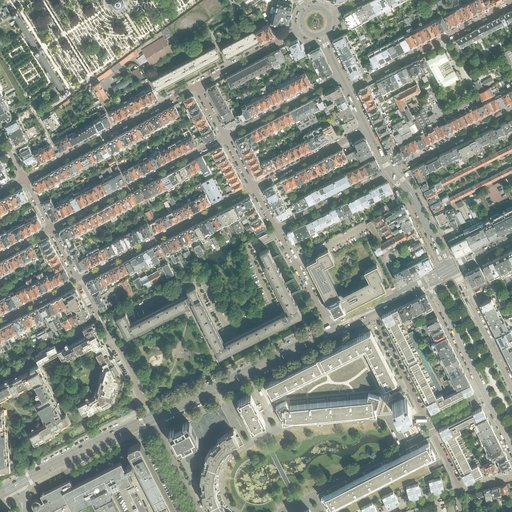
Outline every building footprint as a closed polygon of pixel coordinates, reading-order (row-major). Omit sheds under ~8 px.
[(124,0),(111,0),(111,2),(109,4),(110,5),(111,7),(112,8),(114,6),(119,8),(121,10),(122,9),(124,8),(125,7),(123,5),(124,0)] [(383,11),(377,0),(372,0),(370,1),(376,14),(383,11)] [(390,7),(386,0),(377,0),(383,11),(385,14),(387,13),(386,12),(385,12),(384,10),(390,7)] [(443,0),(440,0),(436,2),(438,6),(441,4),(446,13),(443,15),(449,27),(456,23),(450,13),(449,10),(443,0)] [(469,16),(462,4),(459,0),(451,0),(454,5),(462,20),(469,16)] [(475,13),(468,1),(467,0),(463,0),(465,3),(462,4),(469,16),(474,14),(474,13),(475,13)] [(481,10),(475,0),(470,0),(471,0),(468,1),(475,13),(481,10)] [(487,7),(484,1),(483,0),(475,0),(481,10),(487,7)] [(271,17),(266,20),(267,21),(268,24),(270,23),(278,25),(279,23),(281,24),(282,22),(283,22),(282,22),(283,22),(283,23),(283,22),(288,23),(289,17),(290,17),(291,14),(291,13),(290,13),(292,7),(292,4),(284,2),(278,1),(278,3),(277,3),(276,9),(274,9),(274,10),(273,12),(272,17),(271,17)] [(357,8),(355,9),(362,21),(362,22),(369,18),(376,14),(370,1),(359,7),(357,8)] [(448,28),(441,16),(439,11),(437,12),(440,18),(437,20),(432,10),(437,7),(435,3),(428,6),(441,31),(445,29),(448,28)] [(462,20),(454,5),(451,7),(453,11),(450,13),(456,23),(462,20)] [(441,31),(428,6),(422,10),(423,11),(424,14),(429,11),(434,21),(430,23),(435,34),(438,33),(441,31)] [(362,23),(362,21),(355,9),(352,11),(358,23),(359,25),(362,23)] [(64,90),(41,52),(44,51),(43,50),(42,50),(41,49),(41,48),(41,47),(41,46),(38,48),(29,33),(29,34),(26,29),(18,15),(18,14),(19,13),(19,12),(18,12),(17,11),(16,11),(15,11),(14,10),(13,11),(12,12),(12,13),(13,13),(12,14),(12,15),(12,16),(13,17),(14,17),(15,17),(23,31),(22,32),(25,38),(27,37),(34,47),(33,48),(35,51),(35,52),(35,53),(34,53),(35,54),(35,55),(36,55),(37,55),(39,58),(40,57),(48,71),(46,72),(50,77),(51,76),(61,92),(61,93),(60,93),(60,94),(61,95),(61,96),(62,96),(63,96),(64,96),(65,96),(66,96),(66,95),(67,95),(67,94),(66,94),(67,93),(67,92),(67,91),(66,90),(65,90),(64,90)] [(358,23),(352,11),(344,15),(346,19),(345,20),(346,23),(348,22),(350,26),(352,29),(359,25),(358,23)] [(508,22),(504,14),(499,17),(499,16),(498,17),(499,17),(498,17),(502,25),(508,22)] [(502,25),(498,17),(489,22),(491,26),(494,25),(496,28),(502,25)] [(407,18),(404,19),(405,21),(407,25),(417,44),(421,42),(423,41),(417,29),(413,31),(411,27),(409,22),(407,18)] [(274,36),(268,24),(267,21),(264,23),(265,25),(262,26),(263,28),(269,39),(274,36)] [(420,27),(417,29),(423,41),(425,40),(429,37),(424,27),(421,22),(420,22),(419,23),(420,27)] [(496,28),(494,25),(491,26),(489,22),(484,25),(488,33),(496,28)] [(430,23),(424,27),(429,37),(433,35),(435,34),(430,23)] [(488,33),(484,25),(483,24),(483,25),(477,28),(480,32),(478,33),(480,37),(485,34),(486,35),(485,36),(486,36),(485,36),(488,41),(489,43),(492,41),(489,35),(488,33)] [(416,42),(407,25),(404,26),(409,35),(405,37),(410,48),(413,46),(417,44),(416,42)] [(173,51),(166,39),(172,35),(166,27),(98,77),(105,91),(108,89),(106,84),(105,82),(106,81),(105,78),(113,72),(122,65),(135,56),(140,64),(143,63),(144,65),(149,62),(151,65),(173,51)] [(269,39),(263,28),(254,32),(259,40),(260,43),(261,43),(268,39),(269,39)] [(480,37),(478,33),(480,32),(477,28),(473,30),(472,30),(472,31),(476,39),(480,37)] [(259,40),(254,32),(254,31),(249,34),(248,33),(244,35),(244,36),(238,40),(243,49),(259,40)] [(476,39),(472,31),(466,35),(468,39),(466,40),(468,44),(471,42),(472,43),(473,42),(472,41),(476,39)] [(349,40),(345,34),(333,40),(336,47),(347,41),(349,40)] [(410,48),(405,37),(404,34),(397,38),(404,51),(410,48)] [(468,44),(466,40),(468,39),(466,35),(457,39),(461,47),(468,44)] [(404,51),(397,38),(392,41),(398,54),(404,51)] [(302,47),(301,44),(298,39),(288,44),(286,46),(290,53),(302,47)] [(243,49),(238,40),(231,43),(231,42),(229,44),(227,45),(222,48),(227,58),(243,49)] [(350,47),(347,41),(336,47),(339,53),(350,47)] [(398,54),(392,41),(385,44),(392,57),(398,54)] [(392,57),(385,44),(379,47),(386,60),(392,57)] [(206,63),(220,55),(215,46),(201,53),(206,63)] [(310,59),(323,52),(320,46),(307,53),(310,59)] [(306,54),(302,47),(290,53),(293,60),(299,57),(300,59),(306,56),(305,54),(306,54)] [(353,54),(350,47),(339,53),(342,59),(353,54)] [(386,60),(379,47),(373,50),(380,63),(386,60)] [(285,59),(280,49),(274,52),(279,62),(285,59)] [(380,63),(373,50),(367,54),(374,67),(380,63)] [(454,72),(452,68),(447,58),(449,57),(449,56),(447,52),(447,51),(446,52),(444,53),(443,52),(427,61),(433,72),(441,87),(442,86),(442,87),(456,80),(455,79),(457,78),(456,78),(457,78),(457,77),(459,76),(460,75),(459,75),(457,71),(457,70),(456,71),(454,72)] [(279,62),(274,52),(267,55),(272,65),(273,66),(274,68),(280,64),(279,62)] [(326,59),(323,52),(310,59),(309,60),(309,61),(311,60),(314,66),(326,59)] [(188,73),(206,63),(201,53),(185,62),(187,66),(186,67),(187,68),(186,69),(188,73)] [(356,60),(353,54),(342,59),(345,66),(356,60)] [(259,60),(253,63),(258,72),(259,72),(261,70),(262,71),(267,68),(269,67),(269,66),(271,65),(272,65),(267,55),(261,58),(259,60)] [(424,56),(417,60),(425,74),(429,72),(430,74),(432,73),(432,72),(433,72),(427,61),(424,56)] [(332,71),(326,59),(314,66),(314,67),(313,67),(314,68),(315,68),(319,76),(315,79),(316,81),(331,73),(331,74),(332,73),(332,72),(332,71)] [(359,66),(356,60),(345,66),(348,72),(359,66)] [(416,60),(411,63),(417,76),(418,76),(421,74),(424,81),(428,80),(425,74),(417,60),(416,60)] [(373,67),(371,65),(369,61),(365,64),(366,67),(361,69),(363,73),(364,72),(363,69),(364,69),(366,71),(373,67)] [(0,62),(0,92),(0,93),(1,95),(5,93),(14,88),(0,62)] [(171,82),(188,73),(186,69),(187,68),(186,67),(187,66),(185,62),(166,72),(171,82)] [(245,67),(240,70),(245,80),(253,75),(255,74),(257,72),(258,73),(258,72),(253,63),(248,66),(245,67)] [(417,76),(411,63),(405,66),(401,68),(408,82),(410,87),(417,84),(414,77),(417,76)] [(363,73),(361,69),(359,66),(348,72),(351,76),(350,77),(351,77),(352,78),(353,78),(353,77),(363,73)] [(142,74),(138,68),(132,71),(135,77),(134,78),(136,81),(144,77),(142,74)] [(408,82),(401,68),(397,70),(404,84),(408,82)] [(226,77),(231,87),(232,87),(232,86),(234,85),(239,83),(242,81),(244,80),(245,80),(240,70),(234,73),(232,74),(226,77)] [(404,84),(397,70),(393,72),(400,86),(404,84)] [(171,82),(166,72),(152,80),(157,89),(171,82)] [(400,86),(393,72),(389,75),(396,88),(400,86)] [(305,73),(301,75),(306,86),(311,84),(309,81),(305,73)] [(116,93),(133,84),(133,83),(136,82),(132,75),(130,77),(117,84),(112,86),(116,93)] [(306,86),(301,75),(295,78),(300,89),(306,86)] [(396,88),(389,75),(385,77),(391,90),(396,88)] [(105,91),(98,77),(91,82),(89,84),(90,86),(89,87),(89,89),(89,91),(92,92),(93,91),(97,98),(100,97),(101,99),(108,95),(105,91)] [(391,90),(385,77),(380,79),(387,93),(391,90)] [(479,90),(494,82),(492,77),(483,81),(484,84),(482,85),(479,79),(473,82),(478,91),(479,90)] [(300,89),(295,78),(289,81),(295,92),(300,89)] [(387,93),(380,79),(376,81),(382,93),(383,95),(387,93)] [(295,92),(289,81),(288,80),(282,83),(289,95),(295,92)] [(359,90),(358,91),(358,92),(359,93),(361,97),(378,88),(375,82),(368,86),(359,90)] [(221,96),(220,94),(221,93),(218,86),(216,87),(215,84),(216,84),(216,83),(208,87),(207,87),(207,88),(207,89),(213,101),(223,96),(222,96),(221,96)] [(274,103),(267,90),(264,83),(258,86),(262,94),(268,106),(274,103)] [(282,83),(276,86),(283,98),(289,95),(282,83)] [(506,105),(500,94),(497,87),(499,86),(497,83),(490,87),(494,96),(496,98),(500,107),(506,105)] [(394,96),(393,96),(396,102),(398,104),(398,105),(400,108),(403,115),(406,121),(411,117),(413,116),(412,115),(408,107),(407,104),(413,101),(410,96),(416,93),(418,96),(419,91),(420,90),(417,84),(410,87),(406,89),(403,91),(401,93),(399,94),(394,96)] [(276,86),(276,85),(272,88),(279,101),(283,98),(276,86)] [(332,99),(343,94),(340,87),(337,86),(326,92),(320,95),(325,103),(327,102),(332,99)] [(279,101),(272,88),(272,87),(267,90),(274,103),(279,101)] [(500,107),(496,98),(491,101),(491,99),(490,98),(494,96),(490,87),(484,90),(494,110),(500,107)] [(158,98),(154,91),(153,89),(152,89),(152,88),(146,91),(152,101),(158,98)] [(378,88),(361,97),(363,101),(364,103),(375,98),(382,94),(378,88)] [(152,101),(146,91),(145,90),(141,92),(142,93),(140,94),(145,105),(151,101),(152,101)] [(494,110),(484,90),(478,93),(483,104),(482,105),(487,114),(494,110)] [(511,102),(507,93),(506,91),(500,94),(506,105),(511,102)] [(139,108),(134,98),(129,100),(126,97),(127,96),(126,93),(125,93),(125,92),(123,93),(123,94),(126,99),(127,100),(127,101),(133,111),(139,108)] [(0,120),(0,121),(4,119),(5,118),(6,118),(6,117),(8,120),(9,120),(15,116),(16,115),(15,112),(11,113),(9,108),(3,98),(6,96),(5,93),(1,95),(0,95),(0,120)] [(145,105),(140,94),(139,93),(135,95),(136,96),(134,98),(139,108),(145,105)] [(262,94),(256,97),(263,109),(268,106),(262,94)] [(334,105),(336,104),(346,99),(343,94),(332,99),(333,101),(328,104),(327,102),(325,103),(327,106),(328,107),(328,108),(334,105)] [(375,98),(364,103),(367,110),(378,104),(385,101),(382,94),(375,98)] [(196,100),(194,96),(193,95),(192,95),(191,96),(183,100),(187,106),(196,100)] [(327,106),(325,103),(320,95),(318,96),(315,98),(314,99),(313,98),(313,99),(318,109),(319,109),(319,110),(324,108),(327,115),(331,113),(328,108),(328,107),(327,106)] [(487,114),(482,105),(477,95),(475,97),(479,106),(477,107),(482,117),(487,114)] [(228,106),(225,99),(223,100),(222,97),(223,97),(223,96),(213,101),(221,115),(230,110),(230,109),(229,109),(227,107),(228,106)] [(378,104),(367,110),(370,116),(382,110),(389,106),(387,101),(390,100),(392,104),(396,102),(393,96),(390,98),(386,100),(385,101),(378,104)] [(256,97),(250,100),(257,112),(263,109),(256,97)] [(476,119),(471,110),(471,109),(469,110),(467,106),(469,105),(466,98),(455,104),(458,111),(464,108),(466,112),(466,111),(467,113),(471,122),(476,119)] [(61,109),(70,102),(68,99),(59,106),(61,109)] [(313,99),(307,102),(313,113),(317,111),(317,110),(318,109),(313,99)] [(349,105),(346,99),(336,104),(339,110),(349,105)] [(133,111),(127,101),(127,100),(123,102),(123,103),(121,104),(127,115),(133,112),(133,111)] [(187,113),(199,106),(196,100),(187,106),(185,106),(186,108),(186,109),(188,112),(187,113)] [(250,100),(245,103),(245,104),(251,115),(257,112),(250,100)] [(318,121),(317,119),(307,102),(290,111),(295,121),(300,130),(315,122),(318,121)] [(370,116),(371,118),(373,122),(384,116),(385,117),(387,116),(387,115),(385,111),(387,110),(387,109),(398,104),(396,102),(392,104),(389,106),(382,110),(370,116)] [(127,115),(121,104),(121,103),(117,105),(117,106),(115,108),(121,118),(127,115)] [(251,115),(245,104),(240,107),(241,110),(243,112),(246,118),(251,115)] [(175,105),(168,108),(174,118),(174,119),(175,119),(176,120),(180,117),(180,116),(181,116),(180,115),(175,105)] [(334,120),(352,111),(349,105),(339,110),(337,111),(336,111),(332,113),(331,114),(331,115),(334,119),(334,120)] [(192,118),(203,112),(199,106),(187,113),(190,119),(192,118)] [(482,117),(477,107),(476,106),(473,108),(474,109),(471,110),(476,119),(482,117)] [(121,118),(115,108),(114,107),(111,109),(111,110),(109,111),(114,122),(121,118)] [(168,108),(162,112),(168,121),(172,119),(173,120),(175,119),(174,119),(174,118),(168,108)] [(432,142),(439,139),(428,117),(429,116),(424,108),(422,109),(421,110),(419,112),(416,115),(415,117),(417,121),(421,128),(427,126),(429,131),(427,132),(428,133),(432,142)] [(230,110),(221,115),(225,122),(235,116),(231,109),(230,110)] [(289,123),(295,121),(290,111),(284,114),(289,123)] [(342,123),(355,117),(352,111),(334,120),(335,121),(336,123),(336,124),(337,126),(342,123)] [(471,122),(467,113),(466,111),(466,112),(463,113),(464,114),(461,115),(466,125),(471,122)] [(59,122),(52,112),(48,115),(49,116),(42,120),(44,122),(48,130),(51,128),(52,129),(59,126),(58,125),(60,124),(59,122)] [(112,123),(106,112),(100,116),(101,117),(106,126),(112,123)] [(169,123),(162,112),(156,115),(162,126),(164,127),(166,126),(166,124),(169,123)] [(195,124),(206,118),(203,112),(192,118),(195,124)] [(229,127),(246,118),(243,112),(235,116),(225,122),(227,126),(229,127)] [(289,123),(284,114),(279,117),(284,126),(289,123)] [(429,116),(428,117),(439,139),(443,136),(437,125),(439,124),(437,121),(434,114),(429,116)] [(466,125),(461,115),(461,114),(459,115),(458,114),(455,116),(459,122),(461,127),(466,125)] [(156,115),(150,118),(155,128),(160,126),(160,127),(162,126),(156,115)] [(391,129),(390,127),(391,126),(389,122),(376,129),(381,137),(397,127),(402,124),(406,122),(406,121),(403,115),(401,117),(402,120),(401,121),(400,120),(399,120),(398,120),(397,121),(397,123),(392,125),(393,127),(392,128),(392,129),(391,129)] [(459,122),(455,116),(455,115),(453,117),(454,117),(454,119),(447,122),(452,132),(461,127),(459,122)] [(376,129),(389,122),(390,122),(387,119),(386,119),(385,117),(384,116),(373,122),(376,129)] [(106,126),(101,117),(93,121),(93,122),(98,131),(105,127),(106,127),(106,126)] [(284,126),(279,117),(273,119),(278,129),(284,126)] [(357,125),(358,123),(355,117),(342,123),(346,131),(357,125)] [(414,123),(411,117),(406,121),(406,122),(408,126),(409,126),(414,123)] [(8,131),(20,125),(19,122),(17,118),(5,125),(8,131)] [(156,129),(150,118),(144,121),(150,133),(156,129)] [(199,129),(209,123),(206,118),(195,124),(197,128),(192,131),(193,132),(199,129)] [(511,118),(508,120),(508,121),(506,122),(500,124),(505,133),(507,132),(508,131),(511,128),(511,118)] [(278,129),(273,119),(267,123),(273,132),(278,129)] [(144,121),(138,125),(144,136),(145,137),(151,134),(150,133),(144,121)] [(429,144),(423,132),(421,129),(421,128),(417,121),(414,123),(418,130),(417,131),(420,137),(425,146),(429,144)] [(98,131),(93,122),(88,125),(88,124),(85,125),(86,127),(90,135),(97,131),(98,131)] [(414,137),(414,136),(411,130),(409,126),(408,126),(406,122),(402,124),(404,127),(402,127),(405,133),(414,151),(419,148),(415,139),(414,137)] [(452,132),(447,122),(443,124),(447,134),(452,132)] [(212,129),(209,123),(199,129),(202,134),(212,129)] [(273,132),(267,123),(262,125),(267,135),(273,132)] [(447,134),(443,124),(442,123),(439,124),(437,125),(443,136),(447,134)] [(337,135),(331,124),(322,128),(329,140),(337,135)] [(414,151),(405,133),(402,127),(404,127),(402,124),(397,127),(402,138),(409,153),(414,151)] [(505,133),(500,124),(487,131),(492,140),(494,139),(495,137),(501,134),(503,134),(505,133)] [(24,132),(24,131),(20,125),(8,131),(8,132),(12,138),(24,132)] [(144,136),(138,125),(132,128),(138,139),(138,140),(144,136)] [(267,135),(262,125),(256,128),(261,138),(267,135)] [(329,140),(322,128),(321,126),(315,129),(323,143),(329,140)] [(90,135),(86,127),(78,132),(78,133),(82,140),(82,139),(90,135)] [(386,148),(393,144),(397,142),(396,141),(402,138),(397,127),(381,137),(386,148)] [(132,128),(126,132),(131,142),(138,139),(132,128)] [(261,138),(256,128),(250,131),(255,140),(255,141),(261,138)] [(202,134),(201,135),(203,138),(202,139),(203,142),(206,141),(214,136),(215,134),(212,129),(202,134)] [(323,143),(315,129),(312,130),(309,132),(317,146),(323,143)] [(72,145),(67,135),(66,133),(64,130),(61,132),(62,135),(63,136),(60,138),(61,139),(66,148),(72,145)] [(197,145),(192,136),(189,138),(186,132),(189,131),(188,130),(183,133),(186,137),(185,137),(191,148),(197,145)] [(250,131),(244,134),(247,140),(249,143),(250,143),(252,145),(252,146),(254,144),(252,141),(255,140),(250,131)] [(432,142),(428,133),(427,133),(426,131),(423,132),(429,144),(432,142)] [(492,140),(487,131),(475,137),(479,146),(481,145),(482,148),(491,143),(490,141),(492,140)] [(29,140),(24,132),(12,138),(16,145),(22,141),(23,143),(29,140)] [(72,132),(67,135),(72,145),(73,145),(80,141),(82,140),(78,133),(77,134),(76,132),(73,133),(72,132)] [(126,132),(120,135),(125,145),(131,142),(126,132)] [(317,146),(309,132),(303,135),(304,136),(306,140),(311,149),(317,146)] [(247,140),(244,134),(236,139),(235,140),(235,141),(238,145),(247,140)] [(126,147),(120,135),(113,138),(120,150),(126,147)] [(425,146),(420,137),(418,138),(417,135),(414,137),(415,139),(419,148),(425,146)] [(50,157),(44,145),(41,140),(39,137),(38,137),(40,140),(38,141),(41,146),(38,148),(45,160),(48,158),(50,157)] [(56,154),(46,137),(44,138),(47,144),(44,145),(50,157),(54,155),(56,154)] [(191,148),(185,137),(180,140),(186,151),(191,148)] [(479,146),(475,137),(468,140),(469,140),(474,150),(478,148),(478,147),(479,146)] [(113,138),(107,142),(113,154),(114,155),(121,152),(120,150),(113,138)] [(354,151),(368,144),(366,139),(363,138),(351,144),(352,147),(354,151)] [(409,153),(402,138),(396,141),(397,142),(398,146),(404,156),(409,153)] [(66,148),(61,139),(58,141),(57,139),(54,141),(60,152),(66,148)] [(186,151),(180,140),(176,142),(181,153),(186,151)] [(241,151),(252,145),(250,143),(249,143),(247,140),(238,145),(241,151)] [(311,149),(306,140),(300,142),(305,152),(311,149)] [(474,151),(474,150),(469,140),(460,145),(457,146),(458,146),(463,156),(465,156),(470,165),(472,164),(467,155),(470,153),(471,156),(475,154),(474,151)] [(181,153),(176,142),(170,145),(176,156),(181,153)] [(305,152),(300,142),(294,146),(300,155),(305,152)] [(45,160),(38,148),(36,143),(33,144),(36,150),(33,151),(34,153),(38,161),(39,163),(43,161),(45,160)] [(105,143),(99,146),(104,156),(105,158),(107,156),(107,155),(111,153),(105,143)] [(252,145),(241,151),(244,156),(254,151),(253,150),(254,148),(259,145),(257,143),(254,144),(252,146),(252,145)] [(349,159),(370,148),(368,144),(354,151),(347,155),(349,159)] [(34,153),(33,151),(30,146),(28,147),(27,145),(20,149),(21,151),(20,152),(22,156),(20,157),(21,159),(23,158),(34,153)] [(176,156),(170,145),(166,148),(172,158),(176,156)] [(99,146),(92,150),(98,160),(104,156),(99,146)] [(165,162),(160,151),(157,146),(155,148),(157,151),(154,153),(154,154),(155,155),(160,164),(165,162)] [(213,156),(224,150),(222,147),(221,146),(220,146),(220,147),(207,153),(209,158),(211,157),(213,156)] [(300,155),(294,146),(289,149),(294,158),(300,155)] [(404,156),(398,146),(395,148),(388,152),(390,155),(392,160),(393,161),(394,161),(404,156)] [(463,156),(458,146),(457,146),(445,152),(449,162),(451,161),(452,163),(463,158),(463,157),(463,156)] [(172,158),(166,148),(160,151),(165,162),(172,158)] [(379,166),(370,148),(349,159),(350,161),(349,162),(350,164),(366,156),(369,161),(374,171),(379,169),(380,168),(380,167),(380,166),(379,166)] [(294,158),(289,149),(283,152),(288,161),(294,158)] [(342,149),(335,152),(341,163),(348,160),(346,155),(342,149)] [(98,160),(92,150),(86,153),(92,164),(95,163),(94,162),(98,160)] [(215,160),(226,154),(224,150),(213,156),(215,160)] [(257,157),(254,151),(244,156),(247,162),(257,157)] [(288,161),(283,152),(277,155),(282,164),(288,161)] [(335,152),(329,156),(335,167),(341,163),(335,152)] [(449,162),(445,152),(432,159),(436,168),(439,167),(439,165),(446,162),(447,162),(449,162)] [(38,161),(34,153),(23,158),(24,161),(25,161),(26,163),(28,163),(31,161),(33,164),(34,164),(37,163),(37,161),(38,161)] [(92,164),(86,153),(80,157),(85,166),(86,168),(92,164)] [(274,156),(271,158),(277,167),(282,164),(277,155),(276,153),(273,155),(274,156)] [(219,164),(229,158),(226,154),(215,160),(217,165),(219,164)] [(160,164),(155,155),(150,157),(155,167),(160,164)] [(147,156),(143,158),(144,160),(149,170),(155,167),(150,157),(148,158),(147,156)] [(202,156),(191,162),(196,171),(201,169),(206,177),(212,174),(209,169),(207,165),(202,156),(203,156),(202,156)] [(329,156),(323,159),(328,170),(335,167),(329,156)] [(76,159),(73,160),(80,172),(82,170),(81,168),(85,166),(80,157),(76,159)] [(260,162),(257,157),(247,162),(250,167),(259,162),(260,162)] [(222,169),(232,164),(229,158),(219,164),(222,169)] [(276,168),(271,159),(266,161),(265,161),(270,171),(276,168)] [(323,159),(316,162),(321,172),(322,173),(326,172),(328,170),(323,159)] [(436,168),(432,159),(419,165),(422,172),(423,175),(426,173),(426,172),(433,169),(434,169),(436,168)] [(73,160),(67,164),(72,173),(73,175),(80,172),(73,160)] [(144,160),(139,163),(144,173),(149,170),(144,160)] [(265,160),(261,162),(262,163),(261,164),(263,167),(266,173),(270,171),(265,161),(266,161),(265,160)] [(374,171),(369,161),(363,164),(368,174),(374,171)] [(191,162),(185,165),(190,175),(196,171),(191,162)] [(262,168),(259,162),(250,167),(253,172),(262,168)] [(321,172),(316,162),(311,165),(316,175),(319,173),(320,175),(322,173),(321,172)] [(116,163),(113,164),(117,171),(117,170),(119,173),(115,175),(120,185),(124,183),(126,182),(117,165),(116,163)] [(144,173),(139,163),(134,166),(139,175),(144,173)] [(72,173),(67,164),(61,167),(66,177),(72,173)] [(225,175),(235,169),(232,164),(222,169),(225,175)] [(368,174),(363,164),(357,167),(362,177),(368,174)] [(185,165),(179,168),(185,179),(185,180),(189,179),(188,178),(191,177),(190,175),(185,165)] [(316,175),(311,165),(305,168),(310,178),(316,175)] [(422,172),(419,165),(410,170),(413,177),(416,175),(422,172)] [(110,166),(104,169),(107,175),(110,173),(111,175),(108,176),(114,188),(120,185),(115,175),(114,174),(110,166)] [(139,175),(134,166),(128,169),(133,178),(139,175)] [(61,167),(54,171),(60,182),(67,179),(66,177),(61,167)] [(266,173),(263,167),(262,168),(253,172),(256,177),(255,177),(256,177),(257,178),(259,177),(266,173)] [(362,177),(357,167),(353,170),(358,180),(362,177)] [(179,168),(173,171),(179,182),(185,179),(179,168)] [(310,178),(305,168),(299,171),(304,181),(310,178)] [(104,169),(98,173),(101,180),(108,192),(114,188),(108,177),(107,175),(104,169)] [(133,178),(128,169),(123,171),(128,181),(133,178)] [(228,180),(238,175),(235,169),(225,175),(228,180)] [(8,177),(4,170),(0,172),(0,171),(0,179),(1,182),(3,181),(4,182),(7,181),(10,179),(9,176),(8,177)] [(358,180),(353,170),(346,173),(351,183),(358,180)] [(54,171),(49,174),(55,185),(60,182),(54,171)] [(179,182),(173,171),(168,174),(174,186),(176,184),(179,182)] [(299,171),(293,175),(299,186),(301,185),(300,183),(304,181),(299,171)] [(339,173),(333,176),(339,189),(351,183),(346,173),(346,172),(345,173),(345,174),(343,175),(342,172),(339,173)] [(426,179),(423,175),(422,172),(416,175),(419,182),(426,179)] [(49,174),(44,176),(49,186),(50,188),(55,185),(49,174)] [(168,174),(161,177),(169,191),(171,189),(171,188),(174,186),(168,174)] [(223,196),(217,185),(213,177),(215,176),(214,175),(212,176),(202,182),(202,183),(206,190),(206,191),(208,194),(208,195),(210,198),(210,199),(211,199),(212,202),(223,197),(223,196)] [(231,186),(241,180),(238,175),(228,180),(230,185),(231,186)] [(293,175),(287,178),(292,187),(294,186),(295,188),(299,186),(293,175)] [(49,186),(44,176),(39,179),(44,189),(49,186)] [(325,184),(322,185),(327,195),(339,189),(333,176),(327,179),(324,181),(325,184)] [(169,191),(161,177),(155,180),(161,190),(164,188),(166,192),(165,192),(166,193),(169,199),(172,197),(171,196),(169,193),(169,191)] [(292,187),(287,178),(283,180),(281,181),(284,187),(286,190),(292,187)] [(45,191),(44,189),(39,179),(35,181),(34,182),(34,183),(34,184),(39,194),(45,191)] [(426,179),(419,182),(423,189),(429,186),(426,179)] [(155,180),(148,184),(154,194),(157,192),(157,194),(161,191),(161,190),(155,180)] [(243,186),(243,185),(243,184),(241,180),(231,186),(229,186),(232,192),(233,192),(232,192),(242,187),(243,186)] [(425,193),(442,185),(440,180),(429,186),(423,189),(425,193)] [(102,181),(98,183),(103,194),(108,192),(102,181)] [(211,203),(201,185),(202,184),(202,183),(202,182),(201,182),(200,183),(196,185),(200,194),(199,195),(205,206),(211,203)] [(393,194),(388,183),(386,182),(382,184),(383,184),(381,185),(386,195),(387,197),(393,194)] [(98,183),(93,186),(99,196),(103,194),(98,183)] [(154,194),(148,184),(141,188),(147,199),(150,198),(151,199),(152,199),(155,198),(155,197),(154,195),(154,194)] [(278,190),(275,184),(265,189),(264,190),(264,191),(264,192),(266,196),(278,190)] [(315,186),(316,188),(321,198),(327,195),(322,185),(319,187),(318,185),(317,186),(316,185),(315,186)] [(386,195),(381,185),(376,187),(381,198),(386,195)] [(437,193),(445,189),(443,185),(442,185),(425,193),(427,198),(437,193)] [(99,196),(93,186),(90,187),(89,186),(87,188),(93,200),(99,196)] [(308,188),(310,191),(315,201),(321,198),(316,188),(311,191),(310,187),(308,188)] [(381,198),(376,187),(370,190),(375,201),(381,198)] [(93,200),(87,188),(81,191),(87,203),(93,200)] [(147,199),(141,188),(134,192),(139,203),(147,199)] [(21,189),(14,192),(20,203),(28,199),(23,190),(24,190),(23,189),(23,190),(22,189),(21,189)] [(278,190),(266,196),(268,200),(269,202),(279,197),(281,196),(278,190)] [(375,201),(370,190),(369,190),(370,191),(365,193),(370,203),(375,201)] [(87,203),(81,191),(75,194),(81,206),(87,203)] [(305,191),(303,192),(304,194),(309,204),(312,203),(315,201),(310,191),(307,193),(305,191)] [(14,192),(8,196),(13,207),(14,208),(20,205),(21,205),(20,203),(14,192)] [(81,206),(75,194),(74,193),(73,192),(69,194),(69,196),(75,209),(81,206)] [(449,198),(447,194),(446,192),(439,196),(438,195),(437,193),(427,198),(428,200),(429,201),(432,207),(442,202),(449,198)] [(132,193),(127,196),(132,205),(137,203),(132,193)] [(205,206),(199,195),(198,193),(193,196),(194,199),(199,209),(205,206)] [(370,203),(365,193),(359,196),(364,206),(369,204),(370,206),(371,206),(370,203)] [(304,194),(298,197),(304,207),(309,204),(304,194)] [(388,211),(398,206),(395,198),(395,197),(393,194),(387,197),(388,199),(391,197),(392,200),(392,201),(393,201),(385,205),(388,211)] [(8,196),(1,200),(7,210),(13,207),(8,196)] [(75,209),(69,196),(68,196),(66,197),(66,198),(63,200),(69,212),(75,209)] [(127,196),(121,198),(126,208),(132,205),(127,196)] [(199,209),(194,199),(193,196),(189,198),(187,199),(189,202),(194,212),(199,209)] [(279,197),(269,202),(270,203),(273,208),(282,203),(284,202),(281,196),(279,197)] [(364,206),(359,196),(353,199),(359,209),(364,206)] [(194,212),(189,202),(187,199),(186,197),(185,198),(186,199),(184,201),(186,204),(184,205),(183,202),(182,202),(188,215),(194,212)] [(255,205),(251,198),(248,197),(246,198),(246,199),(246,198),(242,201),(245,207),(246,210),(255,205)] [(298,197),(292,201),(294,204),(297,211),(304,207),(298,197)] [(53,204),(50,198),(43,202),(45,206),(46,206),(45,206),(46,208),(51,206),(51,205),(53,204)] [(121,198),(116,201),(121,211),(126,208),(121,198)] [(183,218),(178,208),(172,198),(169,200),(174,210),(172,211),(177,221),(183,218)] [(444,206),(451,203),(449,198),(442,202),(432,207),(434,211),(444,206)] [(465,200),(474,219),(479,216),(470,198),(465,200)] [(359,209),(353,199),(348,202),(353,212),(359,209)] [(63,200),(58,203),(64,215),(69,212),(63,200)] [(121,211),(116,201),(110,204),(116,215),(122,212),(121,211)] [(177,221),(172,211),(167,201),(164,202),(169,213),(167,214),(172,224),(177,221)] [(245,207),(242,201),(234,205),(239,214),(242,212),(242,210),(242,209),(245,207)] [(53,204),(51,205),(51,206),(52,206),(58,218),(64,215),(58,203),(57,202),(53,204)] [(181,202),(176,205),(178,208),(183,218),(188,215),(182,202),(181,202)] [(282,203),(273,208),(276,214),(287,208),(284,202),(282,203)] [(353,212),(348,202),(347,202),(342,205),(347,215),(353,212)] [(110,204),(104,207),(110,218),(112,221),(118,218),(116,215),(110,204)] [(387,220),(405,209),(403,205),(401,204),(398,206),(388,211),(384,213),(387,220)] [(240,217),(242,220),(258,211),(255,205),(246,210),(242,212),(239,214),(234,205),(228,208),(240,230),(243,229),(243,228),(238,218),(240,217)] [(347,215),(342,205),(336,208),(341,218),(343,216),(347,224),(351,222),(348,216),(345,217),(345,216),(347,215)] [(58,218),(52,206),(51,206),(46,208),(52,219),(54,220),(55,220),(58,218)] [(511,206),(502,211),(501,211),(495,213),(495,215),(495,216),(493,217),(493,219),(491,220),(492,221),(498,234),(507,230),(511,227),(511,206)] [(104,207),(98,210),(103,220),(104,221),(110,218),(104,207)] [(287,208),(276,214),(278,218),(279,219),(280,219),(281,219),(292,213),(288,207),(287,208)] [(457,217),(453,210),(452,207),(445,211),(444,210),(448,220),(449,221),(457,217)] [(240,230),(228,208),(222,211),(229,223),(231,222),(237,232),(240,230)] [(336,208),(330,211),(335,221),(336,223),(342,220),(341,218),(336,208)] [(387,220),(385,221),(387,225),(388,227),(408,215),(405,209),(387,220)] [(103,220),(98,210),(93,213),(98,223),(99,224),(101,223),(100,222),(103,220)] [(155,218),(154,216),(150,210),(144,213),(150,223),(155,233),(160,230),(155,218)] [(448,220),(444,210),(443,210),(435,214),(440,224),(447,220),(448,220)] [(172,224),(167,214),(165,211),(162,212),(162,213),(160,215),(166,227),(172,224)] [(226,224),(229,223),(222,211),(217,214),(229,237),(231,235),(226,224)] [(258,211),(242,220),(244,223),(248,221),(250,223),(261,217),(258,211)] [(330,211),(324,214),(329,224),(330,226),(336,223),(335,221),(330,211)] [(461,225),(466,222),(460,211),(456,214),(461,225)] [(93,213),(87,217),(92,226),(92,228),(93,227),(97,235),(103,232),(100,228),(98,230),(96,227),(95,228),(94,227),(95,226),(94,225),(98,223),(93,213)] [(166,227),(160,215),(159,213),(156,215),(157,217),(156,218),(155,218),(160,230),(166,227)] [(385,221),(387,220),(384,213),(372,220),(376,226),(378,225),(385,221)] [(217,214),(211,217),(217,229),(219,228),(223,236),(222,236),(225,241),(230,239),(229,237),(217,214)] [(329,224),(324,214),(318,217),(323,227),(329,224)] [(35,217),(31,219),(36,229),(40,227),(41,227),(41,226),(42,225),(41,224),(37,215),(34,216),(35,217)] [(408,215),(388,227),(390,229),(393,234),(400,230),(401,232),(413,225),(408,215)] [(92,226),(87,217),(81,220),(86,231),(89,229),(89,228),(92,226)] [(214,230),(217,229),(211,217),(205,220),(218,244),(218,243),(221,242),(214,230)] [(250,223),(245,226),(247,229),(252,227),(253,229),(264,223),(261,217),(250,223)] [(318,217),(312,220),(318,233),(324,229),(323,227),(318,217)] [(460,223),(457,217),(449,221),(448,220),(447,220),(450,227),(452,226),(453,227),(460,223)] [(25,218),(23,219),(25,221),(31,232),(36,229),(31,219),(31,218),(26,220),(25,218)] [(498,235),(498,234),(492,221),(490,222),(490,221),(489,219),(488,218),(485,219),(486,221),(482,223),(490,239),(498,235)] [(81,220),(76,222),(82,233),(86,231),(81,220)] [(218,244),(205,220),(199,223),(206,235),(208,234),(210,236),(207,237),(207,238),(210,244),(213,243),(215,245),(217,244),(218,244)] [(312,220),(305,223),(311,235),(312,236),(318,233),(312,220)] [(31,232),(25,221),(18,225),(24,236),(31,232)] [(384,242),(371,221),(366,224),(378,245),(384,242)] [(76,222),(69,226),(75,237),(81,233),(82,233),(76,222)] [(153,234),(148,223),(143,225),(149,236),(153,234)] [(203,236),(206,235),(199,223),(193,226),(200,238),(205,247),(210,244),(207,238),(205,240),(203,236)] [(264,223),(253,229),(255,233),(263,229),(266,227),(264,223)] [(311,235),(305,223),(299,226),(304,237),(308,235),(309,236),(311,235)] [(490,239),(482,223),(477,226),(479,228),(475,230),(473,228),(474,228),(473,227),(471,229),(472,231),(466,235),(472,248),(490,239)] [(24,236),(18,225),(12,228),(18,239),(24,236)] [(149,236),(143,225),(139,227),(144,238),(149,236)] [(388,227),(387,225),(381,228),(381,229),(384,233),(390,229),(388,227)] [(408,242),(416,238),(419,237),(413,225),(401,232),(394,236),(398,243),(401,248),(406,245),(405,243),(407,241),(408,242)] [(69,226),(64,229),(69,238),(71,243),(73,242),(72,238),(75,237),(69,226)] [(193,226),(188,229),(201,254),(204,252),(197,239),(200,238),(193,226)] [(304,237),(299,226),(293,230),(292,230),(298,240),(304,237)] [(144,238),(139,227),(135,230),(140,240),(144,238)] [(18,239),(12,228),(6,231),(12,242),(18,239)] [(60,231),(60,232),(60,233),(60,234),(65,243),(66,245),(71,243),(69,238),(64,229),(61,230),(60,231)] [(201,254),(188,229),(182,232),(189,243),(191,242),(198,255),(201,254)] [(387,237),(393,234),(390,229),(384,233),(386,237),(387,237)] [(5,230),(0,232),(0,234),(6,245),(12,242),(6,231),(5,230)] [(140,240),(135,230),(131,232),(136,242),(140,240)] [(298,240),(292,230),(288,232),(287,234),(288,236),(292,242),(292,243),(298,240)] [(125,232),(121,234),(123,236),(128,247),(132,245),(127,234),(125,232)] [(136,242),(131,232),(127,234),(132,245),(136,242)] [(189,250),(186,245),(189,243),(182,232),(177,234),(188,255),(189,257),(189,258),(190,259),(193,257),(189,250)] [(472,248),(466,235),(465,233),(462,234),(448,241),(449,242),(456,256),(459,255),(472,248)] [(188,255),(177,234),(171,237),(178,249),(180,248),(185,257),(186,260),(189,258),(189,257),(188,255)] [(128,247),(123,236),(118,238),(124,249),(128,247)] [(391,247),(392,246),(394,245),(397,249),(399,248),(397,244),(398,243),(394,236),(385,241),(373,248),(377,255),(391,247)] [(40,247),(51,241),(49,239),(49,238),(48,238),(47,237),(46,238),(37,242),(40,247)] [(114,240),(113,238),(112,237),(108,239),(110,243),(115,253),(120,251),(114,240)] [(168,239),(166,240),(178,264),(181,269),(184,267),(181,262),(183,260),(180,255),(178,256),(175,251),(178,250),(178,249),(171,237),(168,239)] [(124,249),(118,238),(114,240),(120,251),(124,249)] [(416,247),(422,243),(420,238),(416,240),(406,245),(408,249),(408,250),(416,247)] [(166,240),(160,243),(167,255),(167,257),(170,255),(175,265),(178,264),(166,240)] [(42,251),(53,246),(51,241),(40,247),(42,251)] [(71,243),(66,245),(70,252),(77,248),(76,246),(73,242),(71,243)] [(115,253),(110,243),(105,246),(104,246),(110,256),(115,253)] [(417,253),(425,249),(422,243),(416,247),(408,250),(411,257),(417,253)] [(159,244),(153,247),(158,257),(161,255),(163,258),(159,260),(161,264),(167,261),(159,244)] [(80,246),(84,255),(81,257),(82,259),(87,268),(93,265),(87,254),(82,245),(81,246),(80,246)] [(37,257),(34,250),(31,246),(25,249),(32,260),(34,259),(33,257),(36,255),(37,257)] [(45,256),(55,250),(53,246),(42,251),(45,256)] [(110,256),(104,246),(99,249),(104,259),(110,256)] [(161,264),(158,257),(153,247),(148,250),(154,263),(155,264),(158,263),(159,266),(162,264),(161,264)] [(77,248),(70,252),(72,257),(77,255),(80,254),(77,248)] [(104,259),(99,249),(98,248),(92,251),(98,262),(104,259)] [(255,339),(265,334),(266,333),(291,320),(301,315),(300,312),(285,284),(267,248),(260,252),(265,263),(264,264),(288,312),(286,313),(285,312),(283,313),(225,342),(226,344),(224,345),(212,321),(194,286),(186,289),(188,292),(192,301),(191,301),(219,357),(230,352),(255,339)] [(25,249),(20,252),(26,263),(31,260),(25,249)] [(48,260),(58,255),(55,250),(45,256),(48,260)] [(154,263),(148,250),(143,253),(150,266),(150,267),(153,266),(152,264),(154,263)] [(347,309),(353,306),(385,289),(380,279),(383,278),(381,275),(382,275),(377,265),(364,272),(369,281),(343,295),(342,293),(340,292),(338,293),(325,267),(334,262),(328,250),(318,254),(318,255),(316,256),(317,259),(307,264),(310,270),(326,303),(333,316),(347,309)] [(98,262),(92,251),(87,254),(93,265),(98,262)] [(20,252),(14,255),(19,264),(19,265),(20,266),(26,263),(20,252)] [(150,266),(143,253),(136,256),(142,266),(145,264),(147,268),(150,266)] [(431,260),(427,253),(422,256),(422,255),(419,256),(421,259),(423,263),(431,260)] [(511,261),(508,253),(500,256),(508,272),(511,277),(511,275),(511,261)] [(14,255),(8,258),(14,269),(20,266),(19,265),(19,264),(14,255)] [(58,255),(48,260),(46,261),(41,264),(42,266),(47,263),(49,261),(52,265),(61,261),(58,255)] [(87,268),(82,259),(79,260),(77,255),(72,257),(79,270),(80,270),(80,271),(81,271),(82,271),(87,268)] [(136,256),(130,259),(136,271),(138,274),(139,273),(138,271),(140,270),(139,268),(142,266),(136,256)] [(508,272),(500,256),(493,260),(502,277),(505,276),(504,274),(508,272)] [(14,269),(8,258),(2,261),(8,272),(14,269)] [(130,259),(124,262),(129,272),(137,287),(138,289),(144,286),(140,278),(139,276),(136,278),(133,272),(135,271),(136,271),(130,259)] [(427,271),(423,263),(421,259),(416,261),(414,262),(416,266),(420,274),(427,271)] [(413,278),(406,264),(405,260),(400,262),(398,264),(398,265),(406,281),(413,278)] [(420,274),(416,266),(414,262),(413,260),(406,264),(413,278),(420,274)] [(434,267),(433,265),(431,260),(423,263),(427,271),(434,267)] [(502,277),(493,260),(488,263),(495,277),(498,276),(500,278),(502,277)] [(8,272),(2,261),(0,262),(0,270),(2,275),(8,272)] [(64,267),(61,261),(52,265),(55,272),(57,271),(58,270),(64,267)] [(174,273),(167,261),(161,264),(162,264),(165,270),(167,275),(168,276),(174,273)] [(124,262),(118,265),(123,275),(129,272),(124,262)] [(495,277),(488,263),(482,265),(490,280),(495,277)] [(167,275),(165,270),(162,264),(159,266),(156,267),(158,270),(162,278),(167,275)] [(118,265),(113,268),(119,278),(123,275),(118,265)] [(406,281),(398,265),(391,269),(399,285),(406,281)] [(69,276),(67,273),(64,267),(58,270),(63,281),(68,278),(69,278),(69,277),(69,276)] [(487,283),(480,267),(475,269),(472,270),(468,272),(465,274),(472,289),(474,289),(487,283)] [(113,268),(109,270),(114,280),(119,278),(113,268)] [(58,284),(53,275),(51,270),(49,271),(48,271),(50,275),(48,276),(53,286),(58,284)] [(63,281),(58,270),(57,271),(58,273),(53,275),(58,284),(63,281)] [(109,270),(104,273),(109,283),(114,280),(109,270)] [(162,278),(158,270),(153,273),(157,281),(162,278)] [(53,286),(48,276),(46,274),(44,275),(42,271),(39,273),(47,289),(53,286)] [(47,289),(39,273),(36,275),(38,278),(35,280),(42,292),(47,289)] [(109,283),(104,273),(97,276),(103,288),(105,292),(106,292),(105,290),(107,289),(105,284),(109,283)] [(157,281),(153,273),(147,276),(151,284),(157,281)] [(151,284),(147,276),(146,275),(140,278),(144,286),(145,287),(151,284)] [(103,288),(97,276),(92,279),(98,291),(99,290),(101,289),(103,288)] [(42,292),(35,280),(33,281),(31,277),(28,279),(36,295),(42,292)] [(36,295),(28,279),(25,280),(27,284),(25,285),(31,298),(36,295)] [(98,291),(92,279),(88,281),(87,282),(87,283),(87,284),(87,285),(92,294),(98,291)] [(31,298),(25,285),(20,287),(27,300),(31,298)] [(20,287),(15,289),(16,291),(22,302),(25,301),(27,300),(20,287)] [(63,295),(62,295),(70,310),(73,308),(75,307),(79,314),(78,314),(77,315),(76,313),(73,315),(77,323),(82,321),(88,317),(90,316),(86,308),(80,298),(76,289),(75,289),(75,288),(74,289),(67,292),(65,293),(65,294),(65,295),(63,296),(63,295)] [(103,293),(105,292),(103,288),(101,289),(102,291),(100,292),(99,290),(98,291),(92,294),(94,298),(103,293)] [(101,311),(110,306),(128,296),(127,293),(125,289),(124,288),(113,294),(115,297),(107,301),(108,301),(98,306),(101,311)] [(22,302),(16,291),(14,292),(13,291),(10,293),(17,305),(22,302)] [(5,297),(4,297),(10,309),(17,305),(10,293),(4,296),(5,297)] [(103,298),(103,297),(105,296),(104,295),(103,293),(94,298),(96,302),(103,298)] [(432,308),(425,294),(421,297),(421,296),(418,298),(426,312),(432,309),(432,308)] [(62,295),(57,298),(62,309),(65,308),(67,312),(70,310),(62,295)] [(127,337),(171,315),(189,305),(185,296),(130,324),(129,322),(131,321),(129,318),(126,312),(116,316),(127,337)] [(10,309),(4,297),(1,298),(0,298),(0,304),(4,312),(10,309)] [(98,306),(108,301),(107,301),(107,299),(105,300),(104,299),(106,298),(106,297),(103,298),(96,302),(98,306)] [(495,304),(493,300),(495,299),(494,297),(480,304),(483,310),(495,304)] [(62,309),(57,298),(51,301),(57,311),(60,317),(62,315),(62,314),(60,310),(62,309)] [(426,312),(418,298),(414,300),(413,300),(411,301),(416,310),(419,316),(426,312)] [(60,322),(55,312),(57,311),(51,301),(44,304),(52,321),(57,329),(62,326),(60,322)] [(419,316),(416,310),(411,301),(407,304),(406,304),(404,305),(411,319),(415,317),(419,316)] [(44,304),(39,307),(39,308),(45,318),(48,316),(49,317),(47,318),(48,321),(49,321),(50,322),(52,321),(44,304)] [(485,316),(500,308),(499,307),(497,308),(495,304),(483,310),(484,313),(485,316)] [(402,306),(397,308),(398,311),(401,317),(404,323),(405,325),(412,321),(411,319),(404,305),(402,306)] [(34,310),(32,311),(37,322),(40,326),(43,325),(40,320),(43,318),(38,308),(34,310)] [(395,320),(401,317),(397,308),(389,312),(384,315),(382,316),(383,318),(385,323),(386,325),(388,327),(396,323),(395,320)] [(488,321),(501,314),(499,310),(500,309),(500,308),(485,316),(487,318),(488,321)] [(37,322),(32,311),(28,313),(26,314),(32,325),(34,329),(37,328),(35,324),(34,325),(33,324),(37,322)] [(32,325),(26,314),(23,316),(20,317),(27,330),(28,332),(31,331),(29,326),(32,325)] [(491,327),(506,319),(505,317),(503,318),(501,314),(488,321),(491,327)] [(77,323),(73,315),(67,318),(71,326),(77,323)] [(20,317),(16,319),(23,332),(27,330),(20,317)] [(440,324),(439,321),(439,322),(437,317),(436,317),(429,320),(423,323),(427,330),(440,324)] [(71,326),(67,318),(62,321),(66,329),(71,326)] [(511,321),(511,322),(509,318),(507,319),(506,319),(491,327),(496,336),(511,327),(511,321)] [(23,332),(16,319),(12,321),(19,335),(23,332)] [(19,335),(12,321),(10,322),(7,324),(13,337),(16,335),(18,338),(20,337),(19,335)] [(117,395),(118,390),(115,389),(115,388),(119,389),(120,384),(118,384),(120,378),(116,377),(116,376),(116,375),(116,374),(115,374),(115,372),(116,372),(117,371),(116,368),(118,367),(106,345),(104,343),(103,344),(102,342),(104,341),(94,323),(91,324),(83,329),(86,336),(58,351),(59,353),(58,353),(63,361),(65,359),(66,361),(92,347),(99,360),(104,368),(103,373),(101,373),(99,378),(101,379),(98,389),(96,388),(96,390),(94,396),(78,405),(84,416),(98,408),(99,410),(113,403),(115,394),(117,395)] [(399,327),(396,323),(388,327),(390,332),(399,327)] [(1,327),(8,340),(11,339),(12,342),(15,340),(13,337),(7,324),(4,325),(4,326),(1,327)] [(430,336),(443,330),(442,327),(440,324),(427,330),(430,336)] [(0,338),(2,342),(2,343),(5,341),(8,348),(11,346),(8,340),(1,327),(0,327),(0,338)] [(42,330),(36,333),(37,336),(39,338),(41,336),(43,339),(47,337),(46,334),(47,333),(45,330),(48,329),(48,327),(47,328),(45,329),(42,330)] [(392,336),(401,332),(399,327),(390,332),(392,336)] [(511,342),(511,327),(496,336),(502,348),(511,342)] [(432,343),(446,336),(445,333),(443,330),(430,336),(429,337),(432,343)] [(394,378),(393,376),(391,371),(390,369),(386,361),(385,359),(382,354),(381,352),(377,344),(376,342),(374,337),(373,337),(372,335),(370,331),(366,333),(364,334),(359,336),(359,337),(357,338),(347,343),(342,345),(332,350),(330,351),(325,354),(323,355),(316,358),(312,360),(310,361),(305,364),(303,365),(293,370),(288,373),(278,378),(276,379),(271,381),(269,382),(262,386),(270,402),(272,406),(281,424),(284,424),(377,416),(395,414),(396,416),(397,416),(398,418),(401,417),(401,418),(409,413),(412,411),(410,409),(411,409),(410,408),(407,401),(406,401),(405,398),(403,394),(402,395),(400,390),(391,395),(387,389),(397,384),(394,378)] [(394,340),(403,336),(401,332),(392,336),(394,340)] [(396,345),(405,340),(403,336),(394,340),(396,345)] [(446,336),(432,343),(430,344),(428,345),(431,350),(427,352),(428,354),(433,351),(450,343),(446,336)] [(399,349),(407,345),(405,340),(396,345),(399,349)] [(511,357),(511,342),(502,348),(507,359),(508,360),(511,357)] [(453,350),(450,343),(433,351),(435,356),(437,355),(439,357),(453,350)] [(54,355),(58,353),(59,353),(58,351),(55,345),(50,348),(49,346),(44,349),(39,352),(40,353),(35,356),(39,363),(40,363),(44,361),(48,359),(49,360),(50,359),(51,359),(50,358),(50,357),(54,355)] [(401,353),(410,349),(407,345),(399,349),(401,353)] [(403,358),(412,353),(410,349),(401,353),(403,357),(403,358)] [(442,364),(457,357),(453,350),(439,357),(432,361),(433,363),(440,360),(442,364)] [(414,358),(412,353),(403,358),(405,362),(406,362),(414,358)] [(445,371),(460,364),(457,357),(442,364),(445,371)] [(418,366),(416,361),(414,358),(406,362),(408,365),(407,366),(409,370),(416,367),(418,366)] [(5,425),(5,420),(3,420),(3,415),(5,415),(4,409),(0,410),(0,409),(0,408),(2,408),(1,404),(0,404),(0,399),(9,395),(10,397),(34,384),(42,399),(35,403),(37,407),(39,406),(43,415),(42,416),(44,420),(45,420),(46,423),(29,432),(36,444),(59,432),(58,430),(71,423),(66,413),(62,415),(61,413),(62,412),(60,407),(61,406),(46,377),(47,377),(40,363),(39,363),(27,370),(27,372),(23,374),(13,379),(12,378),(0,384),(0,473),(5,473),(5,471),(10,471),(10,461),(8,462),(8,458),(9,458),(9,453),(11,453),(11,448),(7,448),(7,446),(11,446),(10,442),(8,442),(7,427),(5,427),(4,427),(3,425),(5,425)] [(460,364),(445,371),(449,378),(464,371),(460,364)] [(412,375),(421,370),(418,366),(416,367),(409,370),(410,371),(412,375)] [(414,379),(423,374),(421,370),(412,375),(414,379)] [(463,384),(467,383),(469,381),(464,371),(449,378),(441,382),(442,385),(448,382),(450,386),(444,389),(447,393),(456,388),(463,384)] [(416,383),(425,379),(423,374),(414,379),(416,383)] [(418,387),(427,383),(425,379),(416,383),(418,387)] [(453,401),(462,396),(461,394),(464,393),(464,395),(465,395),(467,394),(471,392),(473,390),(472,388),(469,381),(467,383),(468,385),(452,393),(446,396),(445,394),(435,399),(434,396),(428,399),(429,402),(426,403),(427,405),(430,410),(431,412),(433,411),(438,409),(440,408),(439,406),(441,404),(442,406),(451,402),(453,401)] [(420,392),(429,387),(427,383),(418,387),(420,392)] [(422,396),(431,391),(429,387),(420,392),(422,396)] [(434,396),(431,391),(422,396),(425,401),(428,399),(434,396)] [(265,424),(259,411),(251,394),(249,395),(247,396),(241,399),(239,400),(237,401),(252,431),(254,430),(256,429),(262,426),(264,425),(263,425),(265,424)] [(189,421),(168,431),(168,432),(169,433),(171,438),(175,446),(176,447),(176,448),(178,452),(180,451),(181,451),(191,472),(195,479),(198,484),(200,484),(200,482),(201,472),(201,468),(204,459),(211,448),(217,441),(228,432),(233,430),(223,412),(223,411),(221,407),(216,409),(216,410),(190,423),(189,421)] [(472,424),(474,423),(486,417),(485,414),(483,410),(482,408),(481,408),(479,409),(475,411),(473,412),(474,414),(471,415),(470,413),(462,418),(459,419),(450,423),(450,424),(451,425),(449,427),(448,425),(446,426),(441,428),(439,429),(440,431),(443,438),(446,437),(447,439),(453,436),(452,434),(460,430),(464,428),(466,427),(467,426),(469,425),(472,424)] [(490,424),(489,422),(486,417),(480,420),(474,423),(472,424),(476,431),(490,424)] [(479,438),(493,431),(490,424),(476,431),(479,438)] [(201,472),(200,482),(200,484),(201,484),(201,488),(200,488),(201,491),(201,493),(204,502),(204,504),(208,511),(232,511),(233,511),(232,511),(230,510),(228,507),(226,505),(226,504),(223,501),(222,497),(220,494),(220,491),(219,490),(219,485),(219,484),(218,482),(219,478),(219,476),(220,472),(220,471),(221,467),(223,464),(224,461),(225,460),(227,457),(228,456),(229,454),(232,452),(234,450),(237,448),(238,448),(244,445),(239,436),(237,438),(233,430),(228,432),(217,441),(211,448),(204,459),(201,468),(201,472)] [(497,438),(493,431),(479,438),(483,445),(497,438)] [(456,440),(453,436),(447,439),(445,441),(447,444),(456,440)] [(382,497),(388,494),(393,492),(422,477),(430,473),(427,465),(440,459),(430,437),(317,495),(326,511),(353,511),(361,508),(367,505),(372,502),(382,497)] [(500,445),(497,438),(483,445),(486,452),(500,445)] [(449,449),(458,444),(456,440),(447,444),(449,449)] [(175,511),(155,472),(140,443),(140,444),(138,443),(129,448),(128,449),(128,450),(134,462),(131,463),(127,465),(124,467),(121,461),(94,475),(73,486),(70,479),(40,494),(44,501),(41,502),(40,501),(38,499),(36,499),(34,500),(32,502),(32,505),(33,507),(34,507),(34,509),(33,509),(32,511),(42,511),(42,510),(44,509),(45,511),(48,509),(48,510),(49,510),(50,510),(68,501),(73,511),(92,501),(97,511),(175,511)] [(451,453),(460,449),(460,448),(458,444),(449,449),(451,453)] [(489,461),(493,459),(505,453),(503,450),(500,445),(486,452),(485,454),(487,457),(488,457),(487,458),(489,461)] [(453,457),(462,453),(460,449),(451,453),(453,457)] [(455,462),(464,457),(462,453),(453,457),(455,462)] [(508,460),(506,455),(505,453),(493,459),(496,465),(508,460)] [(457,466),(466,461),(464,457),(455,462),(457,466)] [(498,469),(496,465),(493,459),(489,461),(482,465),(487,474),(498,469)] [(511,466),(509,462),(508,460),(496,465),(498,469),(499,472),(502,471),(511,466)] [(460,470),(469,466),(466,461),(457,466),(460,470)] [(482,474),(481,472),(478,466),(470,469),(469,466),(460,470),(460,471),(462,470),(463,473),(461,474),(462,474),(461,474),(465,481),(466,483),(468,482),(473,479),(475,478),(474,476),(476,475),(477,477),(482,474)] [(443,487),(441,480),(441,477),(438,478),(435,479),(438,491),(441,490),(444,490),(443,487)] [(438,491),(435,479),(432,480),(429,481),(429,484),(431,490),(432,493),(435,492),(438,491)] [(421,493),(419,486),(418,484),(415,484),(412,485),(415,497),(418,496),(421,496),(420,493),(421,493)] [(508,493),(506,484),(499,486),(501,495),(501,494),(508,493)] [(415,497),(412,485),(409,486),(406,487),(407,490),(408,496),(409,499),(412,498),(415,497)] [(501,495),(499,486),(491,488),(493,497),(501,495)] [(492,499),(490,488),(476,492),(477,497),(484,495),(486,500),(492,499)] [(398,500),(395,494),(393,492),(388,494),(393,505),(396,504),(399,502),(397,500),(398,500)] [(393,505),(388,494),(382,497),(384,500),(383,500),(386,505),(388,508),(391,507),(393,505)] [(377,510),(374,505),(372,502),(367,505),(370,511),(377,511),(377,510)]
